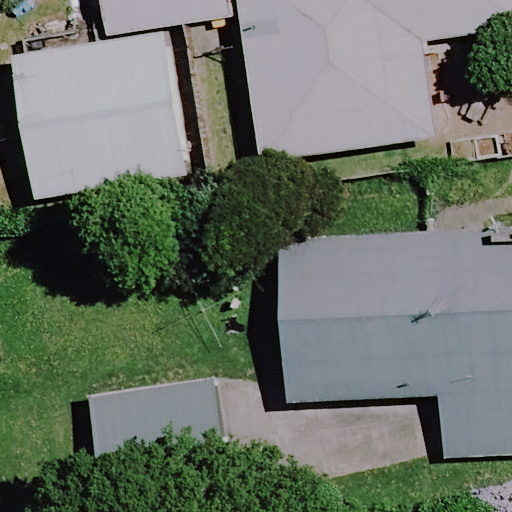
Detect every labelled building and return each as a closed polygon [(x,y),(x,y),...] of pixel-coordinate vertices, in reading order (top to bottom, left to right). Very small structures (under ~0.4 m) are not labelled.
[(109,0),(116,43),(180,33),(241,24),(237,0),(109,0)] [(511,0),(237,0),(241,24),(262,169),(443,143),(429,48),(511,36),(511,0)] [(180,33),(116,43),(19,57),(41,207),(202,184),(180,33)] [(511,463),(511,234),(289,247),(297,410),(436,403),(439,468),(511,463)] [(276,480),(269,384),(98,397),(106,493),(276,480)]
